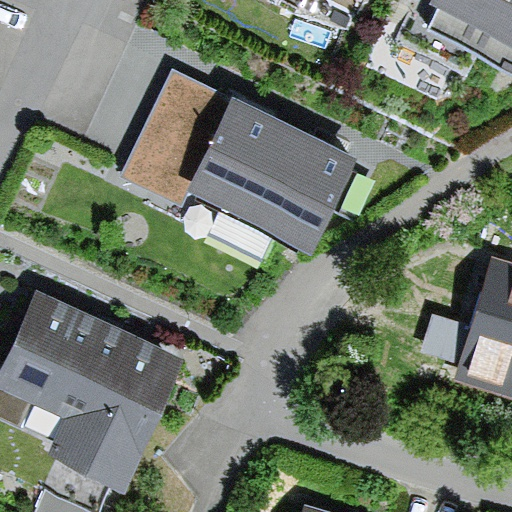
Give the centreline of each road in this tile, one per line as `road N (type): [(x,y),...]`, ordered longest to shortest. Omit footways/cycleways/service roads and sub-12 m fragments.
road 1 (residential): [(511,489),(274,409),(264,376),(306,297)]
road 2 (track): [(306,297),(345,253),(511,140)]
road 3 (residential): [(0,135),(32,65),(78,4)]
